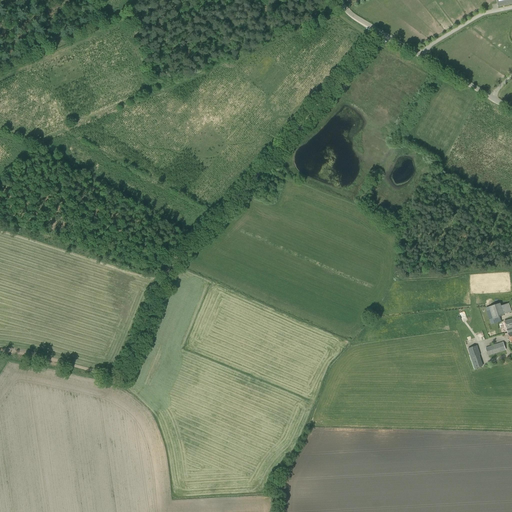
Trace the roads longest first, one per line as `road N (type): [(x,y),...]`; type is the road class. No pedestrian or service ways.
road 1 (track): [(264,167),(172,262),(112,373),(0,352)]
road 2 (tertiary): [(511,106),(381,33),(340,0)]
road 3 (track): [(0,67),(164,0)]
road 4 (track): [(376,39),(264,167)]
